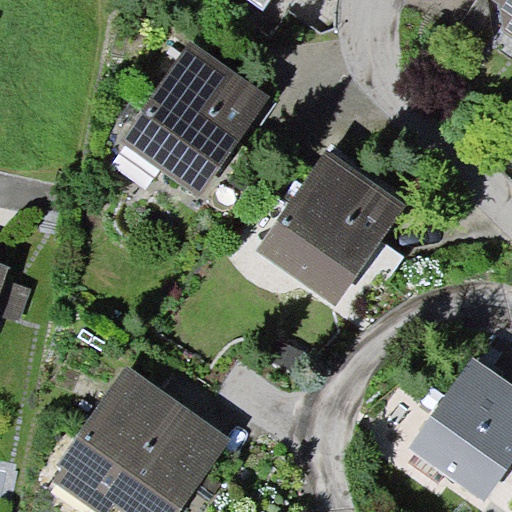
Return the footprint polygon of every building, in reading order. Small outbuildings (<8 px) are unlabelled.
[(249,0),(264,10),(270,0),(249,0)] [(511,0),(495,0),(498,2),(503,34),(511,32),(511,0)] [(162,167),(198,192),(256,110),(182,59),(181,60),(170,52),(156,73),(166,80),(124,141),(126,142),(116,156),(152,181),(162,167)] [(260,249),(334,300),(391,218),(318,167),(260,249)] [(220,491),(238,466),(119,382),(61,464),(129,511),(157,511),(161,506),(169,511),(172,511),(198,475),(220,491)] [(478,498),(511,449),(511,423),(459,386),(413,452),(478,498)]
